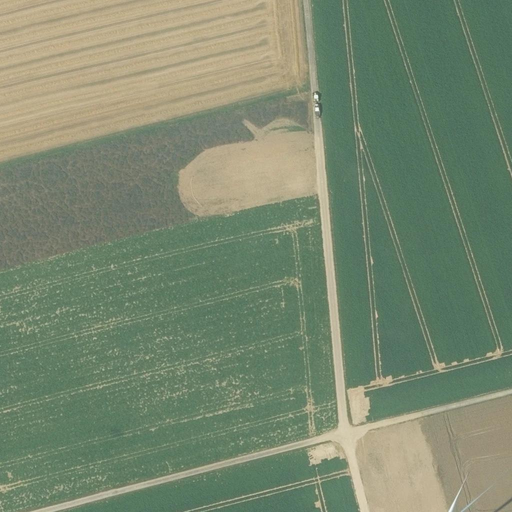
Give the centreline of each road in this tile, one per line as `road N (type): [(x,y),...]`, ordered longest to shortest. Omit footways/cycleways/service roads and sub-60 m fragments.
road 1 (track): [(344,434),(305,0)]
road 2 (track): [(0,169),(313,92)]
road 3 (track): [(45,511),(344,434)]
road 4 (track): [(344,434),(511,391)]
